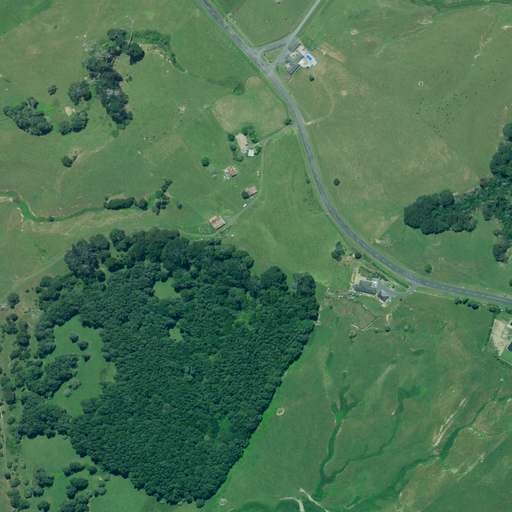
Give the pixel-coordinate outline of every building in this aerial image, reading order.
[(302,43),(297,39),(288,47),(293,52),(302,43)] [(296,59),(291,55),(287,60),(291,63),(290,64),(292,66),(288,70),(292,74),(301,64),(298,62),(300,60),(298,57),(296,59)] [(246,136),(244,133),(237,136),(243,151),(248,149),(246,145),(250,144),(247,136),(246,136)] [(238,174),(234,165),(225,170),(228,175),(231,173),(233,176),(238,174)] [(259,191),(256,186),(246,192),(248,197),(259,191)] [(226,224),(221,216),(218,218),(216,216),(211,220),(218,230),(226,224)] [(373,283),(362,280),(361,285),(358,284),(357,290),(377,294),(378,288),(372,287),(373,283)]
